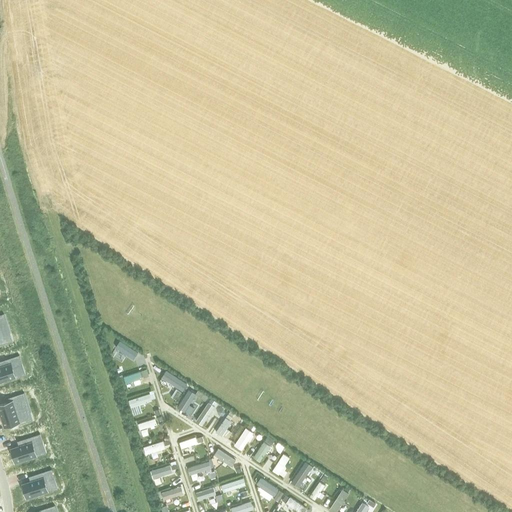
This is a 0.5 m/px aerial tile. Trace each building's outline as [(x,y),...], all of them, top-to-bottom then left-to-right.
[(0,336),(9,334),(6,324),(3,314),(4,314),(3,313),(0,314),(0,336)] [(0,366),(0,381),(15,376),(12,367),(21,364),(18,356),(19,356),(19,354),(0,360),(0,364),(1,366),(0,366)] [(7,402),(0,404),(0,413),(4,427),(19,422),(18,417),(29,413),(26,403),(23,393),(24,393),(24,392),(6,398),(7,402)] [(18,447),(10,449),(15,462),(36,455),(33,446),(42,444),(39,435),(40,435),(40,434),(20,440),(20,441),(21,445),(18,447)] [(29,482),(22,484),(26,498),(47,491),(48,491),(45,482),(53,479),(51,470),(52,470),(51,469),(31,475),(32,476),(33,481),(29,482)]
